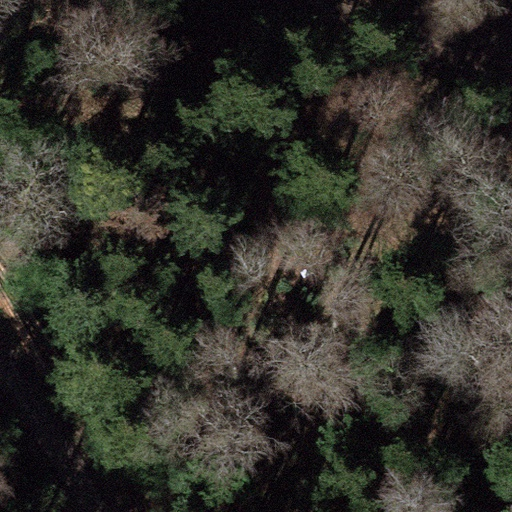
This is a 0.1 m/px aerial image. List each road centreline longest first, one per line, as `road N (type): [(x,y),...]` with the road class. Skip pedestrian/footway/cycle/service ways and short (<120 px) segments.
road 1 (track): [(0,383),(79,511)]
road 2 (track): [(511,39),(366,0)]
